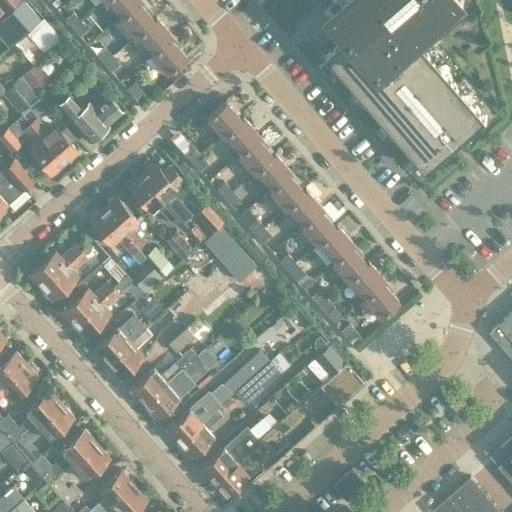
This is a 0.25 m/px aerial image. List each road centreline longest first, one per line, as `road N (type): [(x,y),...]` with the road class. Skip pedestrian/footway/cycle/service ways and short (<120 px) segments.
road 1 (residential): [(462,299),(241,43)]
road 2 (residential): [(0,252),(241,43)]
road 3 (residential): [(208,511),(0,282)]
road 4 (residential): [(279,511),(456,350),(462,299)]
